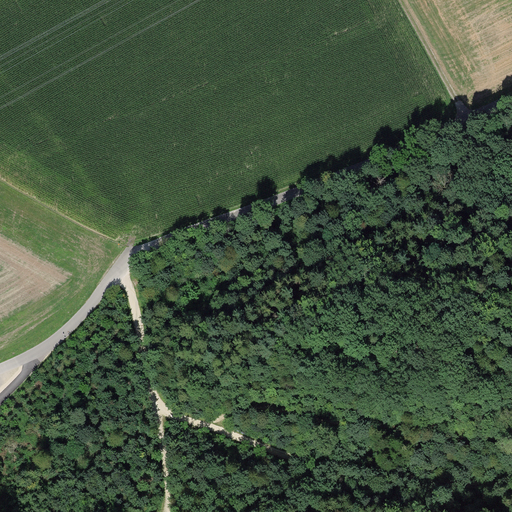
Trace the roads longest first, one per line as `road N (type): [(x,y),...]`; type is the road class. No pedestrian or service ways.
road 1 (unclassified): [(511,101),(131,257),(41,350)]
road 2 (track): [(156,409),(368,476),(511,486)]
road 3 (track): [(121,266),(156,409)]
